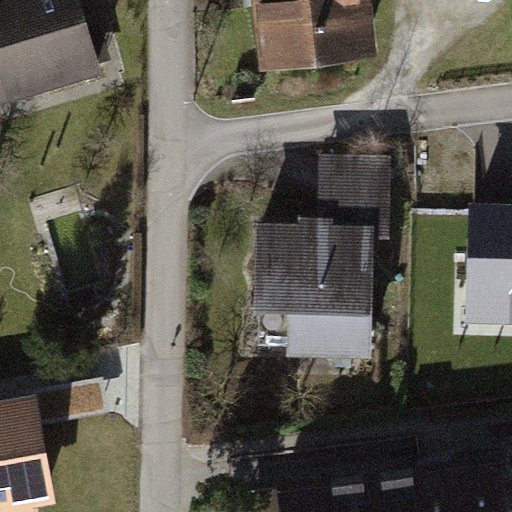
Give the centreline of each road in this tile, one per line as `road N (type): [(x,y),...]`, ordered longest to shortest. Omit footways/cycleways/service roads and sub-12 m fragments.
road 1 (residential): [(166,511),(170,144)]
road 2 (residential): [(170,144),(511,102)]
road 3 (residential): [(170,144),(165,0)]
